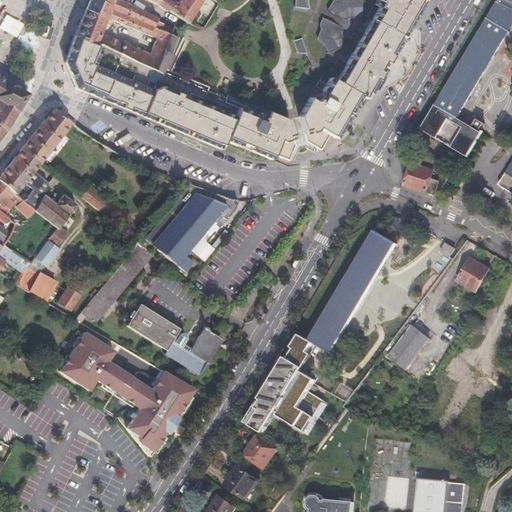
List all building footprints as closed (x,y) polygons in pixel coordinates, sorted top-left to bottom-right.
[(171,35),(170,34),(140,20),(139,20),(98,0),(88,0),(85,9),(105,18),(155,39),(152,46),(169,54),(171,51),(177,37),(171,35)] [(126,0),(98,0),(139,20),(140,20),(170,34),(172,30),(156,22),(157,19),(125,3),(126,0)] [(178,17),(186,22),(193,13),(202,0),(180,0),(176,6),(166,0),(160,0),(157,5),(166,12),(168,10),(178,17)] [(307,0),(294,0),(294,7),(309,8),(307,0)] [(375,0),(373,5),(378,8),(370,19),(402,38),(424,0),(375,0)] [(495,0),(419,129),(467,158),(482,132),(480,131),(484,124),(474,118),(470,126),(456,118),(511,24),(511,4),(504,0),(495,0)] [(85,9),(81,19),(100,28),(105,18),(85,9)] [(81,19),(78,25),(98,34),(100,28),(81,19)] [(383,72),(402,38),(370,19),(365,29),(341,65),(332,81),(355,94),(357,95),(360,97),(366,100),(374,87),(382,74),(383,72)] [(78,25),(74,35),(93,44),(98,34),(78,25)] [(98,34),(93,44),(102,48),(133,61),(138,50),(123,43),(122,44),(98,34)] [(94,65),(102,48),(93,44),(74,35),(69,47),(63,64),(75,86),(83,89),(94,65)] [(301,39),(292,41),(295,53),(305,53),(301,39)] [(174,52),(171,51),(169,54),(152,46),(148,54),(143,65),(159,73),(162,67),(166,69),(168,67),(174,52)] [(133,61),(143,65),(148,54),(138,50),(133,61)] [(113,73),(94,65),(83,89),(103,97),(104,95),(113,73)] [(141,85),(113,73),(104,95),(103,97),(140,114),(141,112),(150,89),(141,85)] [(300,117),(304,134),(316,131),(328,136),(331,138),(334,140),(346,120),(351,111),(355,104),(360,97),(357,95),(355,94),(332,81),(327,77),(322,84),(317,93),(312,91),(300,117)] [(26,90),(4,79),(0,85),(0,137),(1,136),(12,121),(32,94),(26,90)] [(141,112),(140,114),(193,136),(197,137),(220,147),(223,140),(224,137),(233,117),(177,94),(153,84),(150,89),(141,112)] [(360,97),(355,104),(361,108),(366,100),(360,97)] [(53,109),(21,150),(38,163),(70,123),(53,109)] [(224,137),(223,140),(270,161),(271,159),(272,157),(273,154),(280,143),(292,138),(289,122),(266,112),(263,121),(251,116),(235,110),(233,117),(224,137)] [(305,142),(320,150),(328,136),(316,131),(304,134),(305,142)] [(294,146),(292,138),(280,143),(273,154),(288,160),(294,146)] [(21,150),(0,175),(0,182),(24,202),(33,191),(23,182),(33,170),(38,163),(21,150)] [(511,161),(498,183),(511,192),(511,161)] [(413,164),(405,185),(428,194),(429,189),(437,192),(440,181),(433,179),(435,171),(413,164)] [(34,211),(43,195),(48,187),(47,181),(33,170),(23,182),(33,191),(24,202),(32,209),(34,211)] [(0,182),(0,213),(2,216),(8,209),(6,206),(9,202),(26,217),(32,209),(24,202),(0,182)] [(232,211),(236,201),(230,201),(225,203),(221,201),(219,204),(213,202),(214,197),(206,194),(204,198),(195,194),(195,193),(195,192),(194,190),(194,189),(193,188),(186,185),(143,237),(183,270),(190,261),(182,255),(188,247),(194,252),(205,239),(207,240),(232,211)] [(81,197),(99,212),(107,201),(89,186),(81,197)] [(47,240),(56,247),(67,233),(58,226),(76,205),(62,195),(55,204),(43,195),(34,211),(56,228),(47,240)] [(395,243),(375,232),(310,342),(329,353),(395,243)] [(47,240),(34,256),(44,265),(58,248),(56,247),(47,240)] [(95,322),(152,254),(138,242),(75,317),(81,321),(86,315),(95,322)] [(0,258),(5,262),(21,273),(29,262),(3,244),(1,247),(0,248),(0,258)] [(455,249),(446,244),(442,251),(450,256),(455,249)] [(490,270),(471,259),(458,281),(476,292),(490,270)] [(39,274),(28,292),(46,301),(56,284),(39,274)] [(79,295),(67,288),(59,302),(71,309),(79,295)] [(139,300),(134,307),(130,314),(125,321),(163,346),(162,348),(196,371),(219,336),(203,325),(190,344),(182,339),(184,336),(185,334),(185,333),(185,332),(184,330),(183,330),(181,329),(180,329),(178,330),(177,331),(175,334),(172,333),(177,325),(139,300)] [(130,314),(134,307),(128,304),(124,310),(130,314)] [(430,338),(413,326),(390,357),(406,369),(430,338)] [(93,378),(126,399),(140,382),(105,359),(111,349),(82,330),(78,336),(79,337),(74,345),(73,344),(65,355),(67,356),(62,363),(61,362),(57,368),(86,388),(93,378)] [(115,350),(118,345),(104,336),(101,341),(115,350)] [(311,344),(297,337),(245,420),(263,431),(275,413),(305,431),(324,401),(307,390),(313,380),(300,372),(310,355),(306,352),(311,344)] [(501,393),(452,361),(443,376),(458,386),(432,428),(447,437),(473,396),(492,408),(501,393)] [(123,427),(145,454),(162,430),(173,414),(192,387),(162,368),(155,378),(156,379),(153,384),(152,383),(148,388),(140,382),(126,399),(136,406),(123,427)] [(173,414),(162,430),(165,431),(176,415),(173,414)] [(276,449),(256,435),(243,455),(263,468),(276,449)] [(258,479),(237,465),(224,484),(245,498),(258,479)] [(445,511),(449,482),(418,479),(414,511),(445,511)] [(462,511),(464,484),(449,482),(445,511),(462,511)] [(233,511),(236,508),(218,495),(207,511),(233,511)] [(352,511),(353,502),(325,499),(325,500),(320,499),(319,498),(318,497),(316,496),(315,496),(313,496),(312,497),(311,498),(310,499),(309,500),(309,502),(309,504),(310,505),(311,506),(311,511),(310,511),(309,511),(352,511)]
